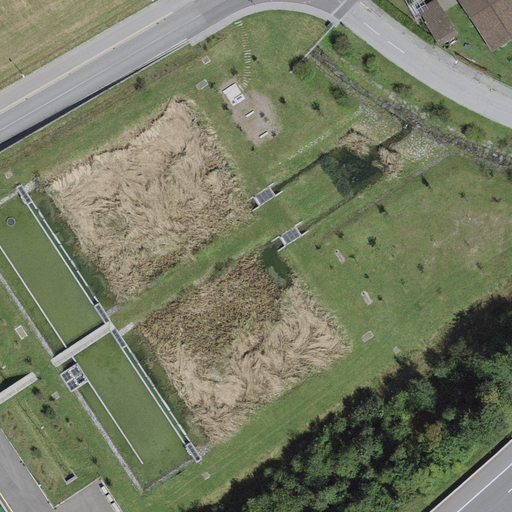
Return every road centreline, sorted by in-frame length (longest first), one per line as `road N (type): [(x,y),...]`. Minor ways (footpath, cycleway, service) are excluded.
road 1 (residential): [(0,127),(220,0)]
road 2 (residential): [(511,109),(473,96),(342,0)]
